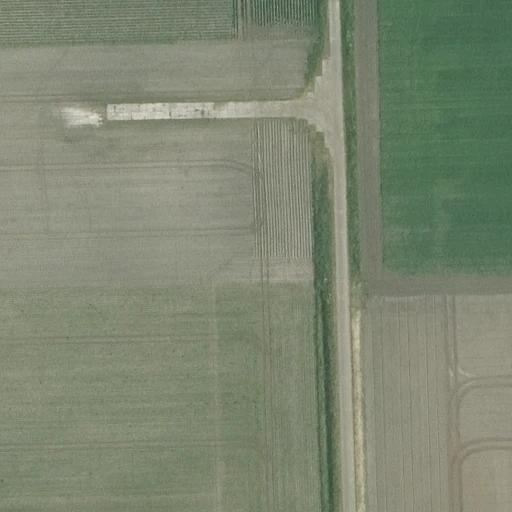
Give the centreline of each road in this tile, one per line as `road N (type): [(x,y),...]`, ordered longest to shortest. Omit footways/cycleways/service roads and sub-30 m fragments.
road 1 (unclassified): [(348,511),(340,107)]
road 2 (unclassified): [(340,107),(79,115)]
